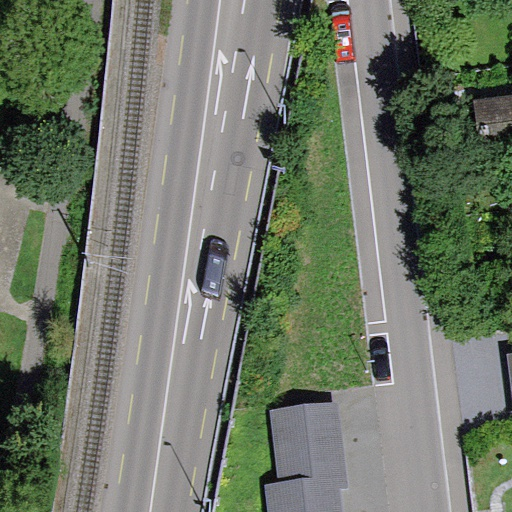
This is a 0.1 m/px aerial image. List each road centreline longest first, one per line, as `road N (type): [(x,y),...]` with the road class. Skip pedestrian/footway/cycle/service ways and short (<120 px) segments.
road 1 (primary): [(152,511),(233,0)]
road 2 (residential): [(422,511),(368,0)]
